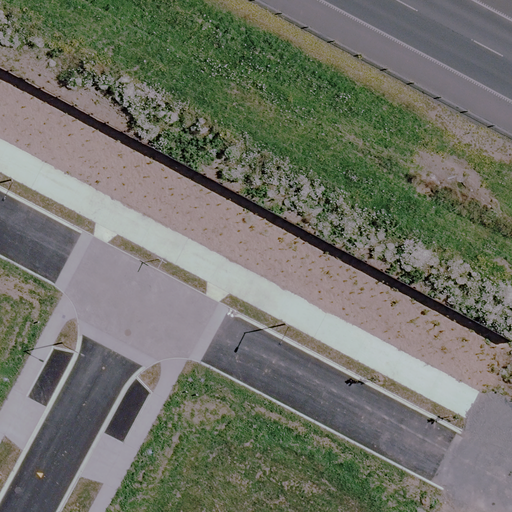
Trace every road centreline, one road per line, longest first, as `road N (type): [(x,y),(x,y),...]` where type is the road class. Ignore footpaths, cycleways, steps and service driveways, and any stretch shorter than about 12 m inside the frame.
road 1 (unknown): [(0,226),(511,507)]
road 2 (unknown): [(2,511),(132,299)]
